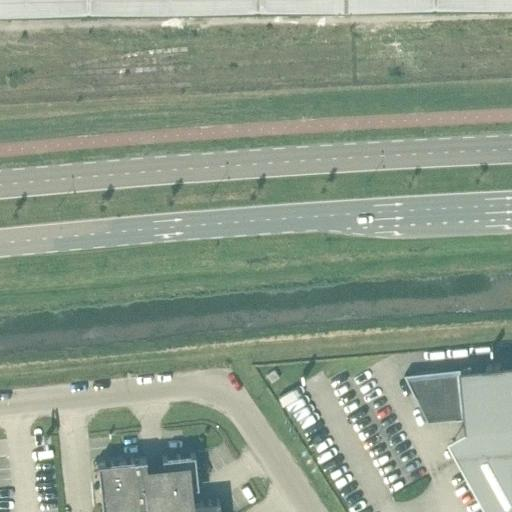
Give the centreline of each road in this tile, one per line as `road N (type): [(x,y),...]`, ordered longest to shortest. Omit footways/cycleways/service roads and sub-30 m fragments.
road 1 (secondary): [(0,244),(511,208)]
road 2 (secondary): [(511,151),(0,186)]
road 3 (track): [(511,12),(0,26)]
road 4 (unclassified): [(0,405),(206,384),(229,396),(309,511)]
